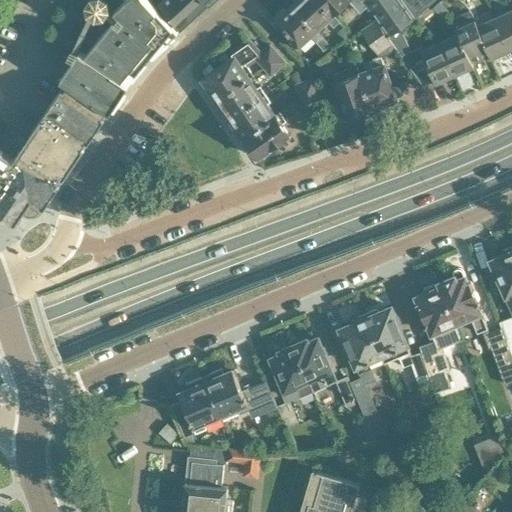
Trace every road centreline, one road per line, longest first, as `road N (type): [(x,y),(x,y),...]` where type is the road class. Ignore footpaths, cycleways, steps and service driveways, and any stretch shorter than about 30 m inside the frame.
road 1 (primary): [(0,369),(511,163)]
road 2 (primary): [(511,136),(0,337)]
road 3 (residential): [(33,402),(511,200)]
road 4 (residential): [(511,97),(109,245),(65,238)]
road 5 (residential): [(65,238),(76,195),(131,117),(171,64),(240,0)]
